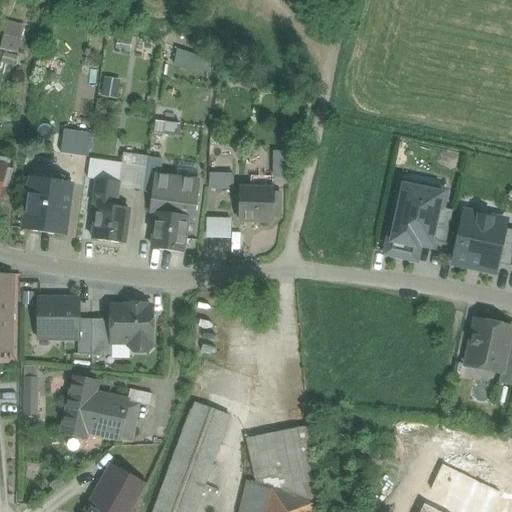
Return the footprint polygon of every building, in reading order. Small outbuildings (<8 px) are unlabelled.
[(1,49),(20,52),(24,23),(4,21),(1,49)] [(174,53),(172,66),(206,69),(207,55),(174,53)] [(171,77),(190,78),(191,69),(172,67),(171,77)] [(62,129),(61,153),(89,154),(90,131),(62,129)] [(274,149),(274,177),(286,177),(286,149),(274,149)] [(209,171),(209,188),(233,189),(233,172),(209,171)] [(149,212),(195,218),(200,184),(154,177),(149,212)] [(30,181),(25,234),(64,238),(69,185),(30,181)] [(446,190),(402,181),(386,256),(415,262),(419,244),(434,247),(435,241),(442,210),(446,190)] [(239,188),(238,219),(274,220),(275,189),(239,188)] [(98,206),(93,242),(123,246),(128,210),(98,206)] [(447,243),(453,213),(442,210),(435,241),(447,243)] [(508,223),(463,213),(452,266),(497,276),(499,264),(506,231),(508,223)] [(188,218),(159,214),(154,248),(184,252),(188,218)] [(206,216),(206,235),(230,236),(231,217),(206,216)] [(499,264),(510,267),(511,259),(511,232),(506,231),(499,264)] [(0,277),(0,316),(12,317),(14,278),(0,277)] [(80,300),(37,300),(37,339),(79,339),(80,300)] [(151,308),(112,307),(112,345),(151,345),(151,308)] [(0,350),(11,351),(12,317),(0,316),(0,350)] [(502,375),(511,329),(475,321),(465,367),(502,375)] [(22,375),(39,375),(39,365),(22,365),(22,375)] [(23,376),(22,417),(38,417),(39,377),(23,376)] [(119,438),(125,402),(94,396),(88,432),(119,438)] [(195,404),(155,511),(196,511),(232,418),(195,404)] [(249,440),(260,485),(273,490),(309,502),(297,429),(249,440)] [(511,480),(450,451),(442,466),(511,499),(511,480)] [(86,511),(131,511),(146,484),(111,465),(86,511)] [(511,511),(511,499),(442,466),(423,507),(433,511),(511,511)] [(252,483),(244,511),(267,511),(273,490),(260,485),(252,483)] [(312,511),(315,504),(309,502),(273,490),(267,511),(312,511)]
